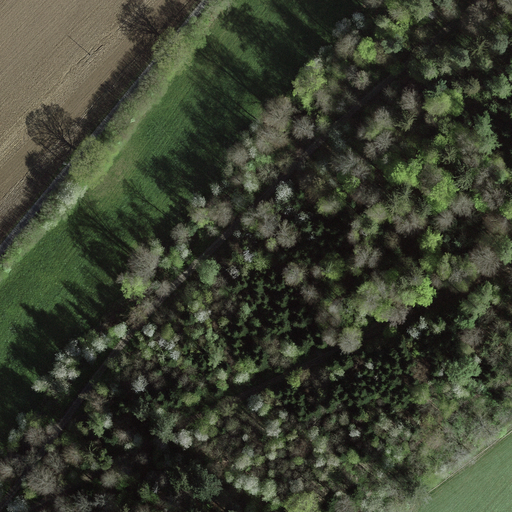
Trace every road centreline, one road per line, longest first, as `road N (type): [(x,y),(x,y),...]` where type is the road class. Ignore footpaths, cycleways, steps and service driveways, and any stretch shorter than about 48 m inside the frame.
road 1 (track): [(479,0),(327,132),(149,310),(0,506)]
road 2 (track): [(24,511),(179,426),(511,266)]
road 3 (track): [(511,425),(410,511)]
